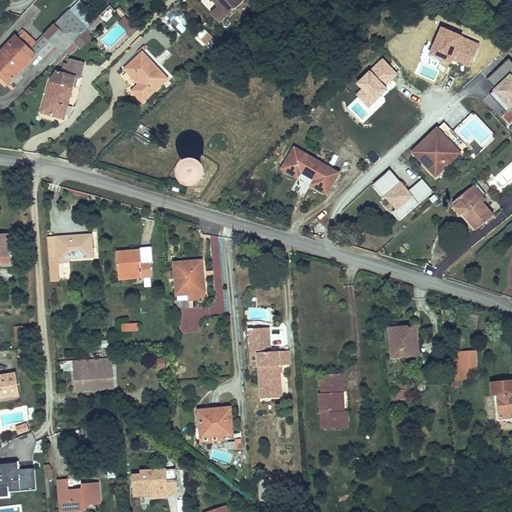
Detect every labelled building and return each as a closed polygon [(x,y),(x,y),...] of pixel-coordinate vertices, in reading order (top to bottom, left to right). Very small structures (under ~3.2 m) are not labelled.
[(212,0),(219,6),(214,10),(224,21),(245,0),(212,0)] [(78,12),(97,31),(107,21),(88,2),(78,12)] [(78,12),(52,38),(63,49),(51,61),(61,71),(75,57),(73,55),(95,33),(97,31),(78,12)] [(216,41),(204,29),(198,35),(211,47),(216,41)] [(453,57),(471,65),(479,47),(442,31),(433,53),(451,60),(453,57)] [(100,38),(95,33),(73,55),(75,57),(83,49),(86,52),(100,38)] [(34,71),(31,68),(38,61),(24,48),(17,56),(13,52),(0,66),(0,99),(4,103),(34,71)] [(150,103),(175,80),(148,53),(131,70),(146,84),(138,92),(150,103)] [(75,67),(71,76),(66,74),(58,83),(51,116),(61,119),(64,113),(68,115),(79,87),(83,77),(88,79),(94,65),(81,60),(77,68),(75,67)] [(511,62),(511,61),(493,79),(501,87),(497,91),(511,105),(511,62)] [(79,87),(84,89),(88,79),(83,77),(79,87)] [(446,124),(438,131),(437,130),(414,152),(436,176),(467,146),(446,124)] [(211,158),(221,149),(215,144),(206,152),(211,158)] [(330,199),(343,173),(298,148),(286,173),(330,199)] [(206,181),(208,176),(207,171),(204,166),(200,163),(195,162),(190,163),(186,167),(183,171),(183,176),(184,181),(188,185),(193,187),(198,187),(203,185),(206,181)] [(390,170),(373,185),(401,217),(431,191),(422,181),(409,193),(390,170)] [(460,215),(462,213),(464,212),(466,214),(464,215),(476,230),(494,215),(483,202),(485,200),(483,197),(486,194),(477,183),(453,202),(456,205),(454,207),(460,215)] [(9,234),(0,234),(0,271),(1,271),(1,265),(10,264),(9,234)] [(54,261),(63,260),(100,257),(98,237),(62,240),(53,241),(54,261)] [(148,284),(158,284),(157,271),(147,271),(146,257),(124,258),(125,282),(148,281),(148,284)] [(63,260),(54,261),(55,275),(64,274),(63,260)] [(185,303),(209,301),(207,280),(209,279),(209,268),(182,270),(185,303)] [(200,315),(184,314),(183,331),(199,332),(200,315)] [(14,327),(16,342),(27,341),(26,326),(14,327)] [(413,338),(416,338),(415,326),(390,328),(392,357),(415,355),(413,338)] [(279,365),(282,365),(290,365),(289,350),(271,352),(271,340),(270,340),(269,328),(248,329),(248,331),(249,331),(251,353),(252,353),(253,366),(259,366),(262,399),(281,397),(280,373),(279,365)] [(458,353),(459,360),(468,359),(469,375),(477,374),(476,352),(458,353)] [(166,369),(164,357),(152,359),(154,370),(166,369)] [(459,360),(460,375),(469,375),(468,359),(459,360)] [(119,389),(118,361),(80,362),(82,391),(119,389)] [(0,399),(20,396),(16,372),(0,374),(0,399)] [(320,393),(321,411),(326,411),(327,429),(348,428),(347,411),(344,411),(339,411),(338,393),(343,393),(342,374),(319,375),(320,386),(322,386),(323,393),(320,393)] [(394,391),(406,391),(406,385),(408,385),(408,379),(394,379),(394,391)] [(511,381),(492,383),(493,394),(498,393),(500,419),(511,417),(511,381)] [(199,410),(202,440),(234,437),(231,407),(199,410)] [(27,424),(16,428),(18,434),(29,430),(27,424)] [(36,490),(34,468),(18,469),(18,465),(13,465),(13,463),(0,463),(0,487),(9,486),(9,492),(36,490)] [(182,498),(180,474),(146,477),(146,481),(140,481),(141,501),(157,500),(157,504),(170,503),(169,499),(182,498)] [(79,511),(83,505),(90,505),(103,504),(102,487),(84,487),(81,491),(81,495),(78,495),(78,493),(70,493),(70,484),(59,485),(60,511),(79,511)]
